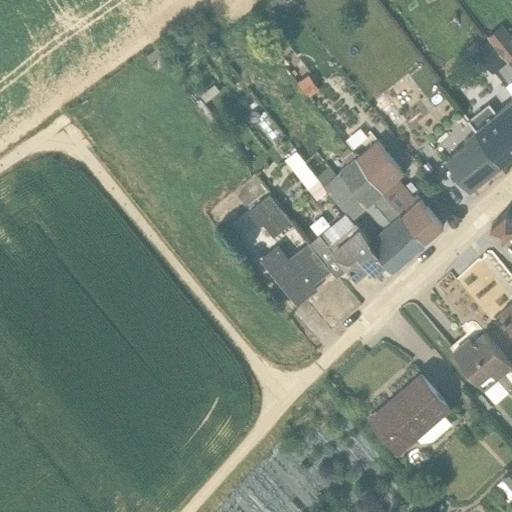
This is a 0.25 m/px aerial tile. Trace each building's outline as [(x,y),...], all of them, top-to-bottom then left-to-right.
[(511,44),(511,19),(505,10),(490,22),(493,25),(510,46),(511,44)] [(493,25),(479,37),(496,58),(510,46),(493,25)] [(351,112),(321,73),(311,81),(341,120),(351,112)] [(394,93),(383,79),(373,88),(383,101),(394,93)] [(492,89),(471,106),(478,116),(505,149),(511,143),(511,88),(500,98),(492,89)] [(449,144),(473,175),(505,149),(478,116),(466,125),(469,128),(449,144)] [(429,225),(446,211),(422,183),(420,184),(401,162),(407,157),(381,123),(359,141),(429,225)] [(396,254),(429,225),(351,132),(343,138),(350,148),(340,157),(320,135),(308,145),(332,174),(356,203),(368,192),(385,212),(374,222),(396,254)] [(308,145),(300,134),(287,145),(319,184),(332,174),(308,145)] [(273,177),(251,195),(263,210),(266,208),(277,220),(296,205),(273,177)] [(511,218),(511,198),(510,196),(494,211),(506,224),(511,218)] [(350,197),(313,226),(340,261),(351,252),(358,261),(372,250),(377,256),(389,246),(374,224),(350,197)] [(281,227),(264,241),(302,288),(310,282),(309,281),(319,272),(315,267),(333,252),(311,225),(292,240),(281,227)] [(511,288),(502,297),(511,308),(511,288)] [(511,345),(487,316),(476,326),(472,322),(456,336),(498,386),(511,375),(501,362),(511,353),(511,345)] [(376,405),(403,436),(421,420),(425,423),(435,422),(454,405),(448,397),(454,392),(425,358),(401,379),(403,382),(376,405)] [(511,456),(498,469),(511,485),(511,456)]
